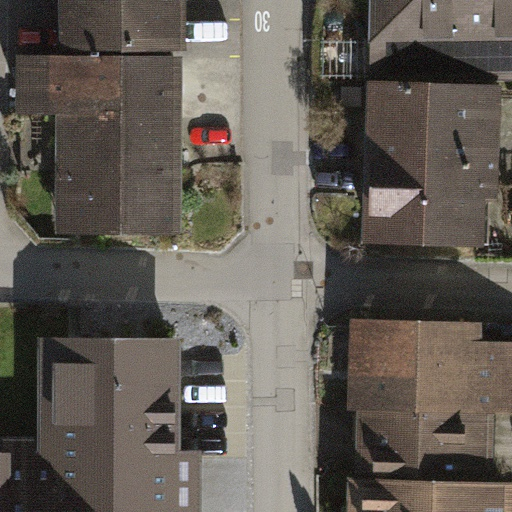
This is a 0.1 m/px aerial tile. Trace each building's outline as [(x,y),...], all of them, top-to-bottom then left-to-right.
[(189,0),(60,0),(60,69),(189,71),(189,0)] [(511,0),(369,0),(368,102),(504,103),(511,103),(511,0)] [(186,252),(189,71),(60,69),(23,69),(22,135),(52,136),(50,250),(186,252)] [(504,103),(368,102),(366,268),(500,271),(504,103)] [(358,331),(353,492),(499,497),(500,422),(511,422),(511,352),(487,352),(488,334),(358,331)] [(187,352),(45,353),(46,461),(0,461),(0,511),(204,511),(205,463),(188,463),(187,352)] [(511,511),(511,497),(499,497),(353,492),(352,511),(511,511)]
